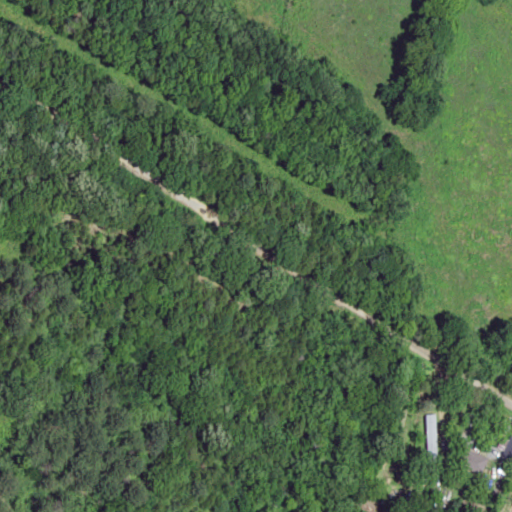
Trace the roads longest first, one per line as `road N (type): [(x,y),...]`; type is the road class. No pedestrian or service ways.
road 1 (residential): [(511,405),(282,261),(0,104)]
road 2 (residential): [(427,354),(449,311),(446,255),(410,142),(381,110),(368,80),(371,0)]
